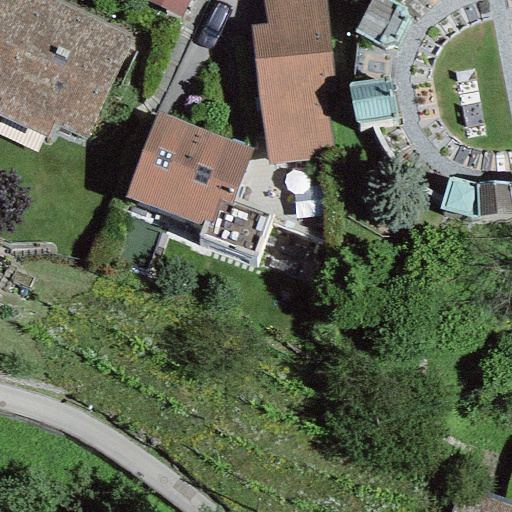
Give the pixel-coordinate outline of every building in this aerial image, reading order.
[(0,0),(0,112),(44,16),(8,0),(0,0)] [(316,0),(240,0),(261,167),(336,158),(316,0)] [(44,16),(0,112),(0,134),(46,156),(52,142),(86,157),(133,57),(44,16)] [(250,164),(156,129),(123,217),(203,246),(198,257),(254,278),(273,228),(232,213),(250,164)] [(497,511),(460,499),(455,511),(497,511)]
